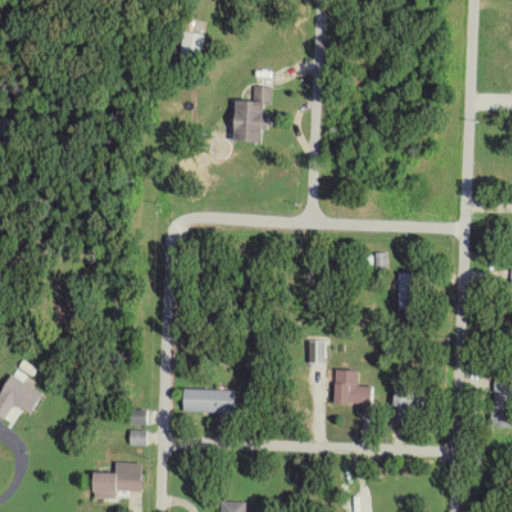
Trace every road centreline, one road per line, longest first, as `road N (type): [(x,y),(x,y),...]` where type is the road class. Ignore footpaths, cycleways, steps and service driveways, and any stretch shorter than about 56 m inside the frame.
road 1 (residential): [(313,222),(321,0),(472,100),(466,229)]
road 2 (residential): [(164,442),(457,452)]
road 3 (residential): [(176,223),(466,229)]
road 4 (residential): [(162,511),(176,223)]
road 5 (residential): [(454,511),(466,229)]
